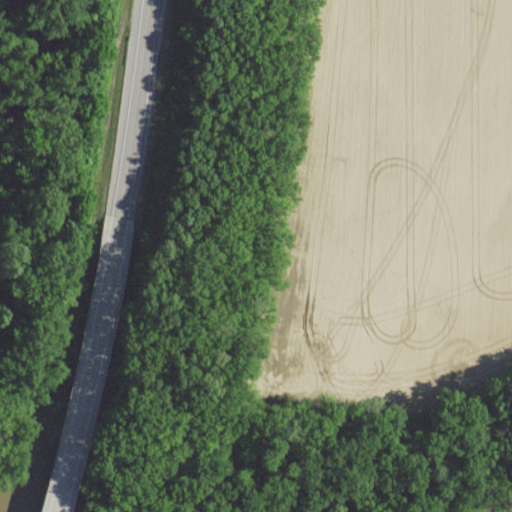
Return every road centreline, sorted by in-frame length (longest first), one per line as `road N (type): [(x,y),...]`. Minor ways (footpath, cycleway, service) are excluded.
road 1 (primary): [(52,511),(122,196)]
road 2 (primary): [(122,196),(150,0)]
